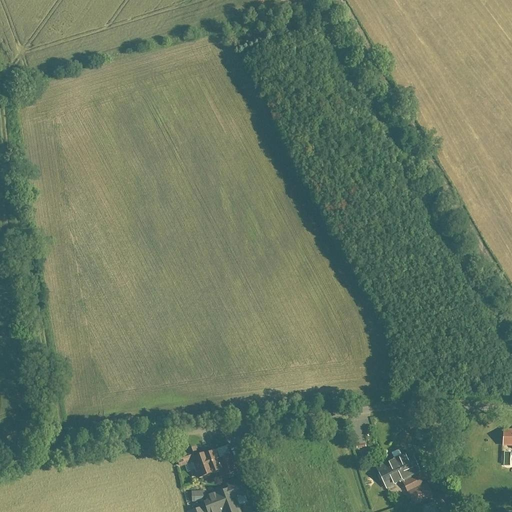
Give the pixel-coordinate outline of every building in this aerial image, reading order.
[(511,421),(496,422),(496,442),(511,442),(511,421)] [(169,450),(173,462),(186,458),(192,475),(212,467),(214,473),(229,468),(222,449),(213,452),(209,442),(194,447),(190,438),(180,442),(181,446),(169,450)] [(406,447),(371,462),(380,483),(397,476),(408,501),(427,493),(406,447)] [(202,511),(228,511),(236,509),(232,501),(245,495),(235,472),(220,479),(222,483),(206,491),(208,496),(198,500),(202,511)] [(194,491),(195,498),(203,497),(202,490),(194,491)]
